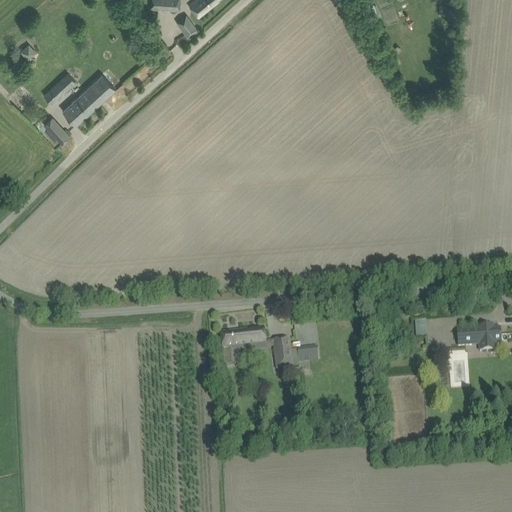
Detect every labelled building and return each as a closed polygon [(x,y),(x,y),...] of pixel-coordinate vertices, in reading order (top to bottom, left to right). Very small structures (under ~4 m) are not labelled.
[(150,0),(150,9),(159,9),(159,8),(168,9),(168,10),(178,11),(178,0),(150,0)] [(196,0),(189,5),(198,17),(218,0),(196,0)] [(186,14),(176,22),(185,32),(181,35),(185,40),(199,29),(186,14)] [(29,43),(21,45),(23,55),(32,53),(29,43)] [(68,73),(44,95),(51,103),(76,81),(68,73)] [(62,111),(76,126),(116,89),(102,74),(62,111)] [(61,127),(53,134),(62,144),(70,137),(61,127)] [(417,336),(428,336),(427,318),(416,319),(417,336)] [(478,330),(457,331),(458,346),(479,345),(494,344),(501,343),(500,328),(493,328),(493,325),(478,326),(478,330)] [(263,328),(221,333),(222,343),(222,349),(224,365),(234,363),(232,348),(265,344),(263,328)] [(289,339),(273,341),(275,356),(280,356),(282,370),(299,368),(297,350),(290,351),(289,339)] [(298,348),(299,362),(318,360),(317,346),(298,348)] [(511,425),(502,426),(502,434),(511,433),(511,425)]
